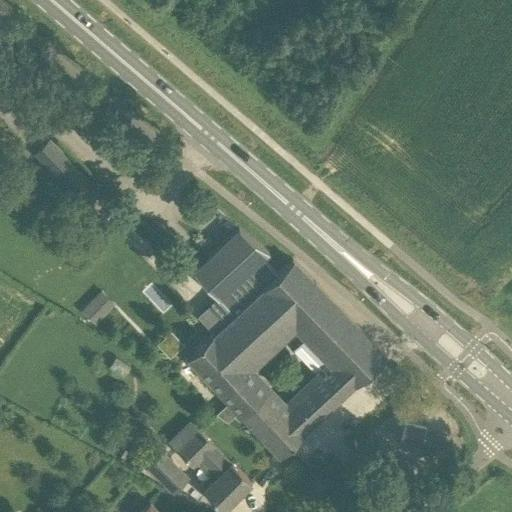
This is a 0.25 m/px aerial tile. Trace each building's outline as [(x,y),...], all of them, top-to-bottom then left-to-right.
[(0,103),(8,111),(22,96),(4,80),(0,84),(0,103)] [(95,187),(49,139),(34,154),(79,202),(95,187)] [(279,260),(240,226),(194,269),(235,313),(187,358),(223,396),(254,367),(294,330),(305,342),(296,351),(316,371),(285,400),(310,427),(355,385),(355,384),(385,355),(316,284),(317,283),(315,282),(293,260),(294,260),(293,259),(279,272),(273,265),(279,260)] [(79,311),(94,324),(113,303),(98,290),(79,311)] [(168,356),(183,342),(170,328),(155,343),(168,356)] [(285,400),(254,367),(223,396),(281,455),(307,430),(307,431),(310,427),(285,400)] [(422,444),(423,440),(426,428),(405,423),(402,440),(422,444)] [(217,475),(203,490),(222,509),(251,481),(231,461),(230,463),(212,444),(213,443),(199,429),(177,450),(192,465),(199,457),(217,475)] [(122,447),(117,454),(123,459),(128,451),(122,447)] [(155,458),(148,466),(174,492),(188,478),(167,457),(160,463),(155,458)] [(157,511),(147,502),(138,511),(157,511)]
